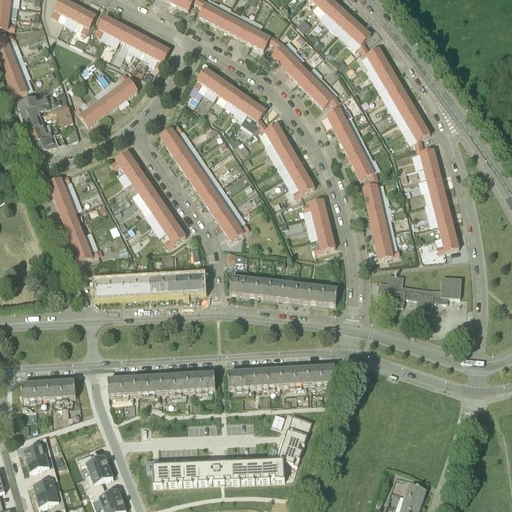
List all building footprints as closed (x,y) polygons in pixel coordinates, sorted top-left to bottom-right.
[(0,0),(0,7),(11,9),(12,0),(0,0)] [(168,0),(167,4),(177,10),(182,0),(168,0)] [(193,6),(198,9),(202,2),(197,0),(195,0),(195,1),(191,0),(182,0),(177,10),(188,16),(193,6)] [(306,0),(315,9),(322,0),(306,0)] [(322,0),(315,9),(324,17),(334,6),(327,0),(322,0)] [(60,18),(65,21),(72,7),(61,1),(54,15),(53,14),(50,20),(57,24),(60,18)] [(199,21),(210,27),(217,13),(211,10),(213,8),(202,2),(198,9),(204,12),(199,21)] [(324,17),(333,25),(343,14),(334,6),(324,17)] [(0,20),(10,21),(11,9),(0,7),(0,20)] [(65,21),(77,27),(84,14),(72,7),(65,21)] [(210,27),(220,32),(227,18),(217,13),(210,27)] [(220,32),(231,38),(239,24),(238,24),(241,19),(230,13),(227,18),(220,32)] [(84,14),(77,27),(83,30),(80,36),(86,39),(89,33),(96,20),(84,14)] [(333,25),(342,33),(352,22),(343,14),(333,25)] [(10,21),(0,20),(0,32),(15,35),(15,28),(9,28),(10,21)] [(103,36),(108,39),(116,26),(105,20),(95,39),(100,41),(103,36)] [(342,33),(351,41),(361,30),(352,22),(342,33)] [(231,38),(242,44),(249,30),(239,24),(231,38)] [(108,39),(119,44),(126,31),(116,26),(108,39)] [(242,44),(253,49),(260,36),(249,30),(242,44)] [(361,56),(366,52),(363,46),(370,38),(361,30),(351,41),(360,50),(358,51),(361,56)] [(119,44),(130,50),(137,37),(126,31),(119,44)] [(0,54),(10,50),(8,45),(14,42),(12,36),(6,39),(0,40),(0,54)] [(269,46),(274,49),(276,42),(271,39),(270,41),(260,36),(253,49),(264,55),(269,46)] [(130,50),(141,56),(148,42),(137,37),(130,50)] [(141,56),(152,61),(159,48),(148,42),(141,56)] [(280,69),(291,58),(283,50),(285,48),(276,42),(274,49),(280,53),(272,60),(280,69)] [(159,48),(152,61),(157,64),(155,69),(160,72),(170,54),(159,48)] [(0,65),(0,67),(14,61),(10,50),(0,54),(0,65)] [(372,71),(385,63),(379,52),(370,58),(366,52),(361,56),(364,61),(366,60),(372,71)] [(280,69),(289,78),(300,67),(291,58),(280,69)] [(5,78),(19,73),(14,61),(0,67),(5,78)] [(379,81),(391,74),(385,63),(372,71),(368,74),(372,82),(377,79),(379,81)] [(289,78),(297,86),(308,76),(300,67),(289,78)] [(202,88),(207,92),(216,79),(206,72),(194,90),(198,93),(199,93),(202,88)] [(9,89),(23,84),(19,73),(5,78),(9,89)] [(385,92),(398,85),(391,74),(379,81),(385,92)] [(297,86),(306,95),(317,85),(308,76),(297,86)] [(118,90),(127,102),(137,95),(128,83),(129,83),(125,77),(120,81),(124,86),(118,90)] [(207,92),(217,99),(226,86),(216,79),(207,92)] [(23,84),(9,89),(14,101),(28,95),(23,84)] [(306,95),(314,104),(325,93),(317,85),(306,95)] [(391,103),(404,95),(398,85),(385,92),(391,103)] [(217,99),(227,106),(236,93),(226,86),(217,99)] [(118,109),(127,102),(118,90),(109,97),(118,109)] [(227,106),(237,113),(246,100),(236,93),(227,106)] [(333,109),(339,106),(335,100),(334,102),(325,93),(314,104),(323,113),(330,105),(333,109)] [(397,114),(410,106),(404,95),(391,103),(397,114)] [(108,116),(118,109),(109,97),(99,105),(108,116)] [(21,117),(54,105),(52,98),(46,100),(47,102),(37,105),(35,100),(17,107),(21,117)] [(237,113),(247,120),(256,107),(246,100),(237,113)] [(39,121),(49,118),(47,114),(51,112),(51,113),(63,109),(62,109),(67,107),(66,102),(54,105),(21,117),(24,126),(39,121)] [(98,124),(108,116),(99,105),(89,112),(98,124)] [(332,129),(346,123),(340,112),(343,111),(339,106),(333,109),(336,114),(327,119),(332,129)] [(404,124),(417,117),(410,106),(397,114),(404,124)] [(260,133),(264,128),(260,123),(266,114),(256,107),(247,120),(242,128),(255,136),(260,133)] [(88,131),(98,124),(89,112),(84,116),(80,110),(75,114),(79,120),(80,120),(88,131)] [(58,125),(72,121),(69,112),(55,116),(58,125)] [(410,135),(423,128),(417,117),(404,124),(410,135)] [(28,136),(43,131),(39,121),(24,126),(28,136)] [(72,121),(58,125),(60,130),(73,126),(72,121)] [(338,140),(351,134),(346,123),(332,129),(338,140)] [(270,147),(284,139),(278,128),(268,134),(264,128),(260,133),(263,138),(265,137),(270,147)] [(415,152),(422,150),(420,144),(429,138),(423,128),(410,135),(416,146),(414,147),(409,149),(410,153),(415,152)] [(33,148),(60,139),(57,132),(46,136),(44,130),(43,131),(28,136),(33,148)] [(167,152),(180,143),(177,139),(182,136),(177,130),(160,141),(167,152)] [(76,133),(68,136),(71,146),(79,143),(76,133)] [(343,151),(357,144),(351,134),(338,140),(343,151)] [(37,160),(65,149),(61,138),(60,139),(33,148),(37,160)] [(277,157),(290,149),(284,139),(270,147),(277,157)] [(232,141),(229,146),(233,152),(240,147),(232,141)] [(174,162),(187,154),(180,143),(167,152),(174,162)] [(349,162),(362,155),(357,144),(343,151),(349,162)] [(283,168),(296,160),(290,149),(277,157),(283,168)] [(422,170),(436,166),(433,154),(423,156),(422,150),(415,152),(416,157),(419,157),(422,170)] [(181,172),(194,164),(187,154),(174,162),(181,172)] [(354,173),(368,166),(362,155),(349,162),(354,173)] [(120,171),(123,175),(135,167),(128,156),(111,168),(115,174),(120,171)] [(289,178),(302,171),(296,160),(283,168),(289,178)] [(189,183),(201,175),(194,164),(181,172),(189,183)] [(371,184),(378,182),(376,176),(373,177),(368,166),(354,173),(360,184),(369,179),(371,184)] [(425,182),(440,179),(436,166),(422,170),(425,182)] [(130,186),(142,177),(135,167),(123,175),(130,186)] [(295,188),(295,189),(308,181),(302,171),(289,178),(289,179),(295,188)] [(196,193),(208,185),(201,175),(189,183),(196,193)] [(137,196),(149,188),(142,177),(130,186),(137,196)] [(421,195),(420,185),(413,185),(413,182),(406,182),(406,178),(402,178),(403,186),(404,186),(405,196),(421,195)] [(428,194),(443,191),(440,179),(425,182),(428,194)] [(52,199),(66,194),(64,188),(69,186),(67,180),(62,183),(62,182),(48,188),(52,199)] [(308,181),(295,189),(298,194),(293,197),(296,203),(301,200),(301,199),(314,192),(308,181)] [(365,204),(379,200),(377,189),(380,189),(378,182),(371,184),(372,190),(362,192),(365,204)] [(203,204),(215,195),(208,185),(196,193),(203,204)] [(144,207),(156,198),(149,188),(137,196),(144,207)] [(431,207),(446,204),(443,191),(428,194),(431,207)] [(57,210),(71,205),(66,194),(52,199),(57,210)] [(210,214),(222,206),(215,195),(203,204),(210,214)] [(152,217),(164,209),(156,198),(144,207),(152,217)] [(368,216),(382,212),(379,200),(365,204),(368,216)] [(311,219),(326,216),(323,204),(308,208),(308,207),(302,209),(304,215),(310,213),(311,219)] [(434,219),(449,216),(446,204),(431,207),(434,219)] [(61,222),(75,216),(71,205),(57,210),(61,222)] [(217,224),(230,216),(222,206),(210,214),(217,224)] [(159,228),(171,220),(164,209),(152,217),(159,228)] [(370,228),(385,224),(382,212),(368,216),(370,228)] [(280,227),(285,225),(280,214),(275,216),(280,227)] [(66,233),(80,228),(75,216),(61,222),(66,233)] [(224,235),(237,227),(230,216),(217,224),(224,235)] [(314,231),(329,228),(326,216),(311,219),(314,231)] [(437,232),(452,228),(449,216),(434,219),(437,232)] [(166,238),(178,230),(171,220),(159,228),(166,238)] [(373,239),(387,236),(385,224),(370,228),(373,239)] [(237,227),(224,235),(231,245),(244,237),(249,233),(244,227),(240,231),(237,227)] [(70,244),(84,239),(80,228),(66,233),(70,244)] [(317,243),(332,240),(329,228),(314,231),(317,243)] [(441,244),(455,241),(452,228),(437,232),(441,244)] [(178,230),(166,238),(169,243),(164,246),(168,253),(173,249),(185,240),(178,230)] [(376,251),(390,248),(387,236),(373,239),(376,251)] [(75,256),(89,250),(84,239),(70,244),(75,256)] [(332,240),(317,243),(319,249),(312,251),(314,257),(320,256),(320,255),(335,252),(332,240)] [(455,241),(441,244),(442,250),(436,251),(437,258),(459,253),(455,241)] [(390,248),(376,251),(378,263),(393,260),(393,261),(399,260),(398,253),(391,255),(390,248)] [(89,250),(75,256),(79,267),(93,262),(93,261),(99,259),(97,254),(91,256),(89,250)] [(247,260),(247,259),(236,258),(235,265),(235,267),(246,266),(250,267),(251,261),(247,260)] [(395,278),(394,279),(388,278),(385,299),(389,300),(387,309),(402,312),(404,302),(418,304),(416,314),(431,316),(433,306),(448,307),(448,302),(460,303),(461,283),(441,282),(441,294),(431,294),(402,290),(403,281),(396,280),(396,278),(395,278)] [(168,299),(177,298),(186,298),(194,297),(203,297),(202,281),(194,281),(185,282),(176,282),(167,283),(158,283),(149,284),(140,284),(131,285),(122,285),(113,286),(105,286),(96,287),(97,303),(105,302),(114,302),(123,301),(132,301),(141,300),(150,300),(159,299),(168,299)] [(273,303),(282,304),(291,305),(300,306),(309,307),(318,308),(327,309),(336,310),(337,294),(328,293),(320,292),(311,291),(302,290),(293,289),(284,288),(275,287),(266,286),(258,285),(249,284),(240,283),(231,281),(229,297),(238,298),(247,299),(256,300),(265,301),(273,303)] [(301,390),(309,389),(315,389),(316,391),(318,391),(327,391),(328,391),(328,388),(335,388),(334,372),(326,372),(317,373),(308,373),(299,373),(290,374),(281,374),(272,375),(263,375),(254,376),(245,376),(236,377),(228,377),(228,394),(236,393),(236,395),(238,395),(247,395),(248,395),(248,393),(255,392),(262,392),(263,394),(264,394),(273,393),(275,393),(275,391),(282,391),(289,391),(289,393),(291,392),(300,392),(301,392),(301,390)] [(155,398),(162,398),(169,397),(169,399),(171,399),(180,399),(181,399),(181,396),(188,396),(195,396),(196,398),(197,398),(206,397),(208,397),(208,395),(215,395),(214,378),(205,379),(196,379),(188,380),(179,380),(170,381),(161,381),(152,382),(143,382),(134,383),(125,383),(116,384),(107,384),(108,400),(116,399),(116,402),(117,402),(126,402),(128,402),(128,399),(135,399),(142,399),(142,401),(144,401),(153,400),(155,400),(155,398)] [(58,405),(67,405),(68,405),(68,402),(76,402),(75,386),(66,386),(57,387),(48,387),(39,388),(30,388),(21,389),(22,405),(29,404),(30,407),(31,407),(40,406),(42,406),(42,404),(49,404),(56,403),(56,406),(58,405)] [(65,426),(74,426),(73,411),(64,411),(65,426)] [(281,432),(285,421),(275,418),(271,429),(281,432)] [(212,469),(152,472),(153,492),(161,491),(161,489),(168,489),(168,491),(176,491),(176,488),(183,488),(183,490),(191,490),(191,488),(198,487),(198,490),(206,489),(206,487),(222,486),(223,486),(223,488),(231,488),(231,486),(238,485),(238,488),(246,487),(246,485),(253,484),(253,487),(261,486),(261,484),(268,484),(268,486),(276,486),(276,484),(283,483),(282,469),(291,469),(294,470),(308,427),(291,421),(286,435),(276,466),(222,468),(212,469)] [(35,451),(23,454),(26,466),(47,460),(44,450),(48,449),(46,440),(33,444),(35,451)] [(91,458),(78,463),(81,470),(85,468),(89,479),(109,471),(104,460),(93,464),(91,458)] [(47,460),(26,466),(29,477),(41,474),(43,480),(55,477),(54,470),(50,471),(47,460)] [(109,471),(89,479),(93,489),(89,491),(92,497),(104,492),(102,487),(113,482),(109,471)] [(44,486),(33,489),(36,501),(56,495),(53,485),(57,484),(55,477),(43,480),(44,486)] [(405,501),(422,507),(426,495),(409,489),(405,501)] [(104,492),(92,497),(94,504),(98,502),(102,511),(103,511),(122,505),(118,494),(106,498),(104,492)] [(56,495),(36,501),(38,511),(40,511),(51,509),(51,511),(64,511),(65,511),(63,505),(59,506),(56,495)] [(401,511),(419,511),(422,507),(405,501),(401,511)]
